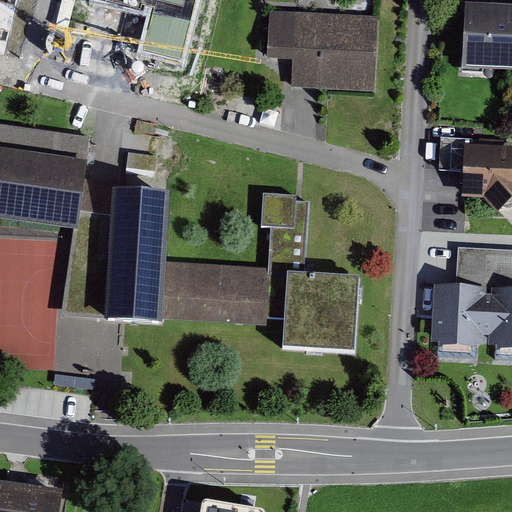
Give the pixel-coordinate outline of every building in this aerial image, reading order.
[(142,0),(132,44),(202,61),(216,0),(142,0)] [(511,71),(511,7),(465,5),(462,69),(511,71)] [(375,93),(378,18),(271,13),(269,55),(292,56),(291,88),(375,93)] [(355,359),(360,283),(305,279),(309,205),(296,205),(297,199),(264,198),(262,231),(271,231),(268,272),(167,266),(170,200),(120,196),(121,186),(86,182),(90,141),(0,127),(0,216),(74,227),(64,313),(95,316),(267,330),(267,323),(284,323),(282,354),(355,359)] [(511,149),(469,147),(466,196),(482,197),(498,215),(511,202),(511,149)] [(511,252),(459,251),(457,286),(435,285),(432,344),(511,347),(511,252)] [(0,511),(76,511),(79,498),(0,484),(0,511)] [(264,511),(204,500),(202,511),(264,511)]
